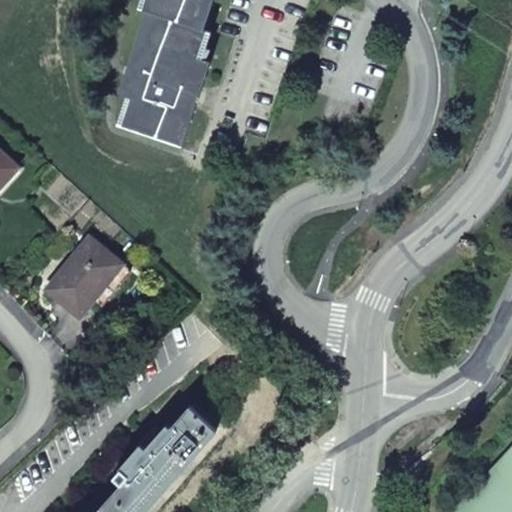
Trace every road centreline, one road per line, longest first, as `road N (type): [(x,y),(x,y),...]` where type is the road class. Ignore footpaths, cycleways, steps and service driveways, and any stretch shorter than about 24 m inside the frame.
road 1 (residential): [(367,335),(298,313),(269,284),(262,257),(280,214),(366,181),(405,142),(422,92),(422,63),(412,32),(385,0)]
road 2 (tertiary): [(367,335),(385,280),(475,198),(511,137)]
road 3 (residential): [(511,302),(462,385),(431,397),(363,393)]
road 4 (residential): [(0,325),(64,394),(0,455)]
road 5 (residential): [(113,416),(35,511)]
